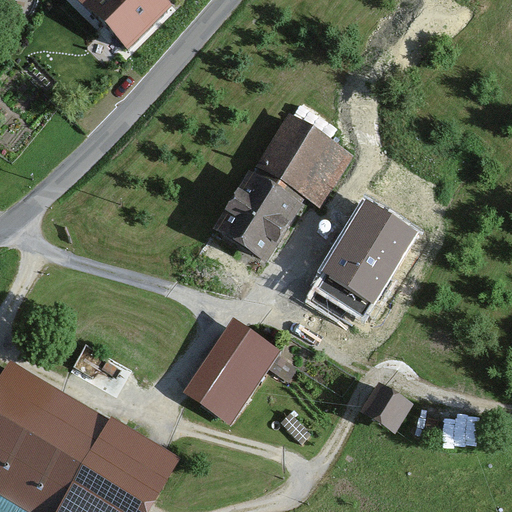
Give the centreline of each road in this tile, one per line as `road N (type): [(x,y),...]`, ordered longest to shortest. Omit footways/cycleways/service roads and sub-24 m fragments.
road 1 (unclassified): [(0,231),(80,162),(227,0)]
road 2 (track): [(208,313),(262,316),(373,379)]
